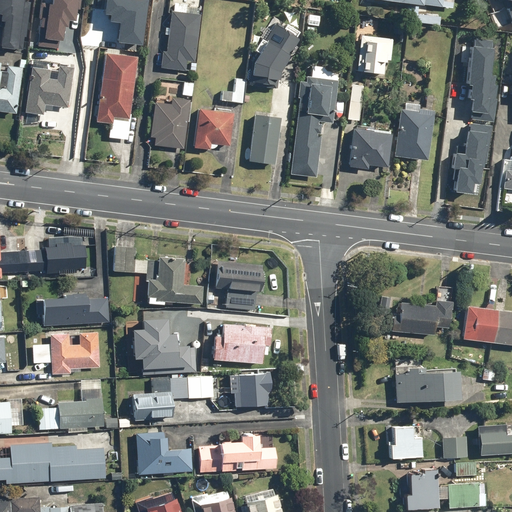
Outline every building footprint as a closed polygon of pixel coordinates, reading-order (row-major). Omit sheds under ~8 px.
[(15,0),(0,0),(0,50),(20,51),(21,36),(24,37),(27,3),(20,3),(20,1),(15,1),(15,0)] [(511,0),(502,0),(503,1),(505,0),(508,7),(509,8),(511,7),(511,0)] [(172,13),(168,13),(165,46),(164,46),(163,53),(160,52),(159,69),(184,71),(185,62),(193,62),(197,15),(183,14),(184,5),(172,4),(172,13)] [(271,24),(260,42),(262,43),(254,57),(278,72),(298,39),(271,24)] [(388,66),(391,40),(355,36),(351,74),(376,77),(378,65),(388,66)] [(493,41),(476,39),(469,84),(474,85),(471,99),(475,100),(473,119),(494,122),(499,86),(494,85),(495,76),(492,75),(496,49),(492,49),(493,41)] [(126,141),(125,139),(133,58),(100,55),(93,124),(108,125),(107,139),(126,141)] [(1,91),(0,90),(0,112),(14,114),(17,68),(3,67),(1,91)] [(28,88),(22,87),(21,115),(41,116),(42,112),(49,112),(50,106),(66,107),(68,69),(55,68),(55,73),(29,71),(28,88)] [(271,74),(248,73),(247,86),(269,88),(271,74)] [(319,123),(333,123),(336,80),(305,78),(304,85),(295,85),(294,100),(297,100),(295,131),(292,131),(290,162),(316,163),(319,123)] [(221,92),(220,101),(224,102),(224,103),(234,103),(234,105),(241,105),(242,80),(233,80),(233,92),(221,92)] [(192,83),(182,82),(181,96),(191,97),(192,83)] [(359,99),(347,97),(345,121),(357,123),(359,99)] [(169,105),(151,103),(149,139),(153,139),(152,147),(184,149),(187,100),(169,99),(169,105)] [(433,113),(401,109),(396,155),(428,159),(433,113)] [(229,114),(195,111),(192,149),(207,150),(208,145),(227,146),(229,114)] [(277,119),(252,116),(247,163),(272,165),(277,119)] [(487,163),(492,127),(471,124),(467,155),(457,154),(455,168),(460,169),(457,190),(479,194),(484,163),(487,163)] [(386,132),(350,129),(347,169),(363,170),(364,168),(382,169),(386,132)] [(511,161),(505,160),(501,188),(511,189),(511,161)] [(0,274),(81,272),(81,247),(69,248),(69,244),(53,244),(54,250),(41,250),(41,253),(0,253),(0,274)] [(114,247),(112,273),(144,275),(143,291),(145,291),(144,306),(169,307),(169,304),(198,306),(199,288),(181,287),(182,260),(156,258),(156,264),(134,262),(134,248),(114,247)] [(260,264),(216,261),(213,290),(207,289),(206,300),(223,302),(223,309),(253,311),(255,285),(258,285),(260,264)] [(39,326),(107,326),(107,300),(85,300),(85,294),(61,294),(61,301),(34,301),(34,316),(39,316),(39,326)] [(396,320),(390,319),(389,332),(430,334),(431,327),(445,328),(447,303),(433,302),(432,306),(397,304),(396,320)] [(511,312),(462,307),(458,339),(511,346),(511,312)] [(211,343),(210,363),(260,365),(260,357),(266,357),(267,329),(222,326),(222,320),(204,319),(203,338),(209,338),(209,343),(211,343)] [(138,332),(128,333),(130,362),(137,361),(138,376),(194,373),(192,349),(171,350),(171,336),(163,337),(163,322),(138,323),(138,332)] [(32,346),(31,364),(50,364),(49,376),(69,376),(69,374),(78,374),(78,370),(96,370),(96,334),(77,334),(77,346),(67,345),(67,335),(48,335),(48,346),(32,346)] [(0,365),(22,366),(22,346),(3,347),(3,350),(0,350),(0,365)] [(393,403),(454,401),(453,367),(392,370),(393,403)] [(493,372),(480,370),(479,380),(492,382),(493,372)] [(183,381),(168,381),(168,392),(168,401),(212,399),(211,376),(183,377),(183,381)] [(268,376),(227,376),(227,394),(231,394),(231,408),(268,408),(268,376)] [(85,428),(114,427),(114,414),(100,414),(99,380),(79,381),(79,403),(56,403),(56,408),(36,409),(37,431),(65,430),(65,434),(85,433),(85,428)] [(129,394),(130,420),(169,418),(168,401),(168,392),(129,394)] [(511,425),(475,426),(475,456),(511,455),(511,425)] [(419,458),(419,438),(412,438),(411,427),(385,428),(386,459),(419,458)] [(162,450),(162,432),(133,433),(134,476),(189,474),(188,449),(162,450)] [(211,446),(195,447),(196,473),(273,471),(272,448),(264,448),(263,434),(235,435),(235,443),(211,443),(211,446)] [(440,437),(441,458),(465,458),(465,437),(440,437)] [(75,451),(74,447),(52,448),(52,444),(7,446),(7,457),(0,457),(0,480),(3,481),(3,483),(103,480),(102,450),(75,451)] [(474,462),(453,462),(453,476),(474,477),(474,462)] [(406,497),(400,497),(400,510),(435,509),(435,471),(420,471),(420,475),(406,475),(406,497)] [(444,484),(445,508),(483,507),(482,494),(476,494),(475,483),(444,484)] [(241,511),(278,511),(273,489),(238,497),(241,511)] [(231,511),(227,490),(187,498),(190,511),(231,511)] [(180,511),(175,493),(134,504),(135,511),(180,511)] [(0,511),(100,511),(100,505),(36,507),(36,499),(0,499),(0,511)]
